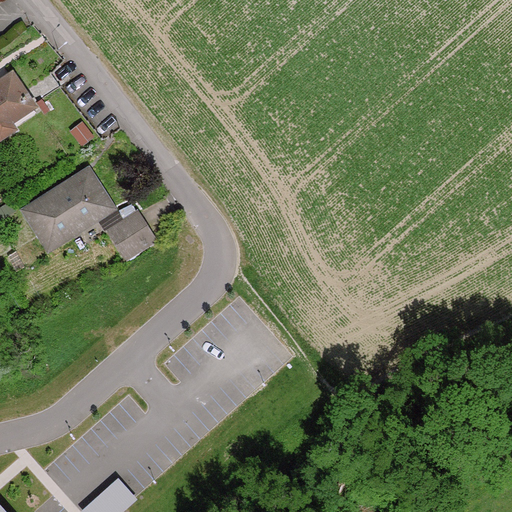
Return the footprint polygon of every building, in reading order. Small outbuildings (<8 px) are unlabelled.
[(36,115),(13,83),(0,91),(0,138),(4,144),(14,137),(14,136),(11,133),(20,127),(36,115)] [(56,252),(104,220),(115,211),(91,176),(31,217),(56,252)] [(115,234),(126,227),(115,211),(104,220),(115,234)] [(142,216),(126,227),(115,234),(133,260),(135,260),(160,242),(142,216)] [(82,511),(124,511),(138,500),(120,479),(82,511)]
